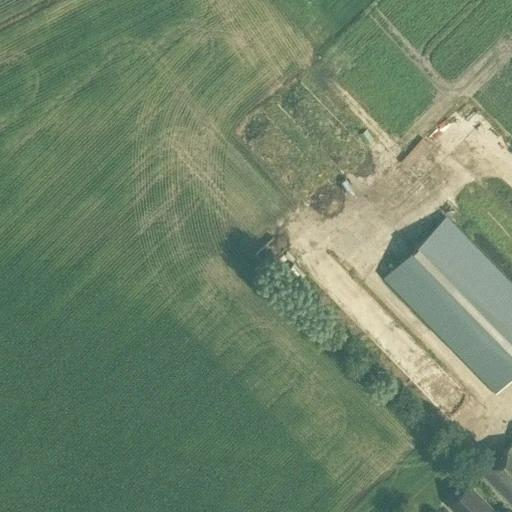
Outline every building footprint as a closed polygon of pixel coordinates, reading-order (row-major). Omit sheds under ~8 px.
[(497,391),(511,376),(511,285),(444,217),(384,277),(497,391)] [(287,244),(295,255),(316,240),(309,229),(287,244)] [(314,269),(326,251),(311,241),(299,259),(314,269)] [(363,324),(383,306),(334,255),(315,274),(363,324)] [(511,444),(483,472),(511,501),(511,444)] [(455,511),(497,511),(469,483),(448,504),(455,511)]
